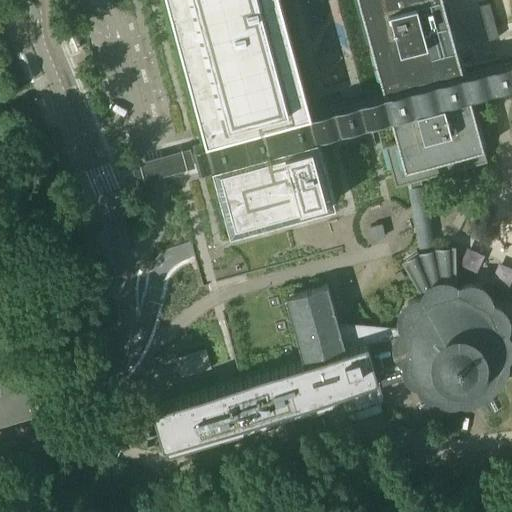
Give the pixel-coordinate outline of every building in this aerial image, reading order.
[(167,0),(205,140),(192,143),(194,150),(191,151),(189,150),(188,149),(186,149),(185,150),(183,150),(182,151),(181,152),(180,153),(179,154),(179,156),(179,157),(179,159),(179,160),(180,162),(181,163),(182,164),(184,165),(185,165),(187,165),(188,165),(190,164),(191,163),(192,162),(193,161),(197,160),(199,167),(212,163),(230,229),(335,201),(317,134),(323,133),(328,132),(335,130),(357,124),(362,123),(370,121),(391,115),(384,91),(359,0),(167,0)] [(511,53),(462,67),(443,0),(359,0),(384,91),(391,115),(397,140),(384,144),(395,184),(410,180),(421,177),(487,159),(469,93),(490,88),(511,81),(511,53)] [(489,0),(479,3),(488,38),(499,35),(489,0)] [(195,164),(189,145),(130,160),(135,179),(195,164)] [(404,333),(367,341),(383,397),(384,396),(381,384),(403,376),(404,380),(407,384),(413,388),(418,391),(420,394),(421,398),(424,400),(427,403),(433,405),(439,404),(444,408),(449,410),(456,410),(462,408),(466,409),(471,410),(474,409),(478,407),(482,403),(489,401),(493,399),(497,394),(499,388),(503,386),(505,384),(508,378),(509,372),(508,365),(510,362),(511,359),(511,342),(509,337),(510,333),(510,328),(510,324),(509,320),(506,315),(502,311),(497,308),(492,306),(491,302),(489,296),(486,292),(482,288),(475,285),(469,284),(464,285),(459,288),(456,288),(454,249),(440,249),(434,251),(421,177),(410,180),(423,254),(419,256),(406,262),(425,296),(421,298),(416,298),(410,301),(405,304),(402,308),(400,314),(400,319),(400,323),(404,333)] [(382,222),(370,226),(373,239),(386,235),(382,222)] [(402,270),(395,274),(399,282),(406,278),(402,270)] [(344,408),(383,397),(367,341),(346,347),(328,283),(285,295),(304,361),(154,404),(165,439),(338,389),(344,408)] [(203,348),(175,356),(181,375),(209,367),(203,348)] [(0,361),(0,417),(36,407),(22,356),(0,361)]
